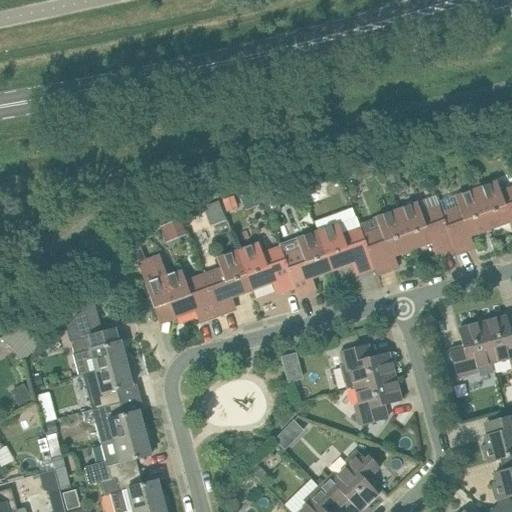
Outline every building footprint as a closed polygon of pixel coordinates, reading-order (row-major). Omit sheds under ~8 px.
[(461,150),(454,153),(457,161),(464,159),(461,150)] [(396,162),(383,165),(384,175),(398,172),(396,162)] [(383,172),(376,174),(378,180),(385,178),(383,172)] [(511,187),(500,192),(496,182),(475,189),(490,229),(510,222),(511,228),(511,187)] [(475,189),(454,197),(458,207),(441,213),(453,248),(455,255),(468,250),(467,247),(473,245),(470,237),(490,229),(475,189)] [(417,203),(396,210),(410,251),(430,243),(434,252),(439,250),(440,253),(453,248),(441,213),(435,197),(417,203)] [(396,210),(375,218),(379,228),(362,234),(373,270),(376,276),(389,271),(388,268),(394,266),(390,258),(410,251),(396,210)] [(167,240),(187,234),(183,220),(163,226),(167,240)] [(341,234),(338,224),(317,232),(331,272),(351,264),(354,273),(360,271),(361,274),(373,270),(362,234),(359,228),(341,234)] [(317,232),(296,239),(300,249),(283,255),(294,289),(297,297),(310,293),(309,289),(314,287),(311,279),(331,272),(317,232)] [(262,253),(258,243),(237,251),(252,291),(272,284),(275,292),(280,290),(281,293),(294,289),(283,255),(280,247),(262,253)] [(237,251),(216,258),(220,268),(202,275),(218,317),(230,312),(229,308),(235,306),(232,298),(252,291),(237,251)] [(195,312),(198,320),(203,318),(205,321),(218,317),(202,275),(185,281),(181,271),(164,278),(158,261),(139,268),(153,309),(169,303),(174,319),(195,312)] [(89,304),(71,322),(65,328),(78,377),(82,375),(132,362),(129,357),(126,352),(122,348),(120,342),(105,346),(94,305),(93,305),(90,304),(89,304)] [(511,336),(511,337),(505,316),(481,323),(492,363),(511,358),(511,336)] [(451,353),(451,349),(449,350),(457,378),(470,374),(469,370),(492,363),(481,323),(457,329),(463,349),(451,353)] [(43,338),(12,326),(1,338),(24,358),(43,338)] [(343,366),(339,367),(345,390),(354,388),(385,380),(394,377),(388,353),(379,356),(368,358),(365,347),(368,346),(368,345),(339,352),(343,366)] [(132,368),(132,362),(82,375),(92,410),(120,403),(117,390),(132,386),(130,379),(132,373),(132,368)] [(385,380),(354,388),(360,411),(355,412),(359,426),(368,424),(387,418),(387,417),(384,418),(380,406),(401,401),(394,377),(385,380)] [(139,411),(124,415),(120,403),(92,410),(101,445),(150,432),(148,426),(145,422),(140,418),(139,411)] [(53,408),(41,412),(44,423),(56,420),(53,408)] [(488,463),(499,460),(511,456),(511,416),(489,422),(492,434),(484,436),(487,445),(483,446),(488,463)] [(54,422),(44,424),(47,437),(48,437),(57,435),(54,422)] [(105,462),(84,468),(83,470),(87,486),(101,482),(139,472),(135,459),(150,455),(148,448),(150,443),(151,438),(150,432),(101,445),(105,462)] [(281,433),(274,440),(284,449),(290,442),(281,433)] [(511,456),(499,460),(502,471),(494,473),(497,482),(493,483),(498,500),(507,498),(511,496),(511,456)] [(62,457),(53,459),(58,478),(60,477),(64,491),(71,489),(62,457)] [(257,464),(251,469),(263,482),(269,477),(257,464)] [(349,464),(331,481),(328,478),(318,487),(336,506),(345,497),(359,511),(378,494),(365,481),(368,479),(358,469),(356,472),(349,464)] [(49,492),(54,511),(64,511),(54,472),(40,475),(45,491),(49,492)] [(101,482),(104,497),(109,495),(113,511),(127,511),(169,501),(166,496),(163,491),(159,487),(157,481),(142,485),(139,472),(101,482)] [(308,497),(312,500),(299,511),(329,511),(336,506),(318,487),(308,497)] [(0,511),(25,511),(24,509),(16,511),(11,489),(0,491),(0,511)] [(168,511),(169,507),(169,501),(127,511),(168,511)]
